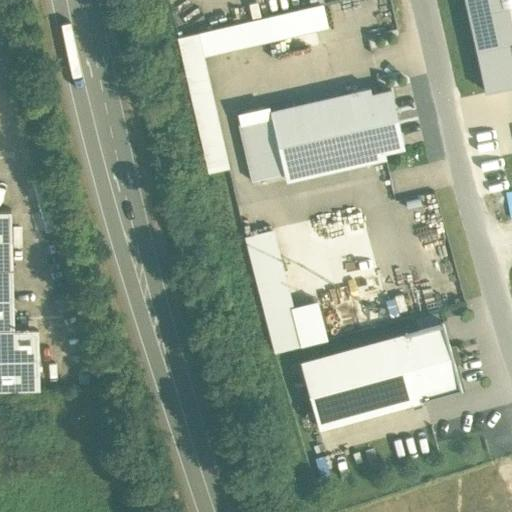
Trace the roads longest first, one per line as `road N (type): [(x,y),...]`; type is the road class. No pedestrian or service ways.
road 1 (primary): [(212,511),(128,225),(76,0)]
road 2 (residential): [(511,354),(422,0)]
